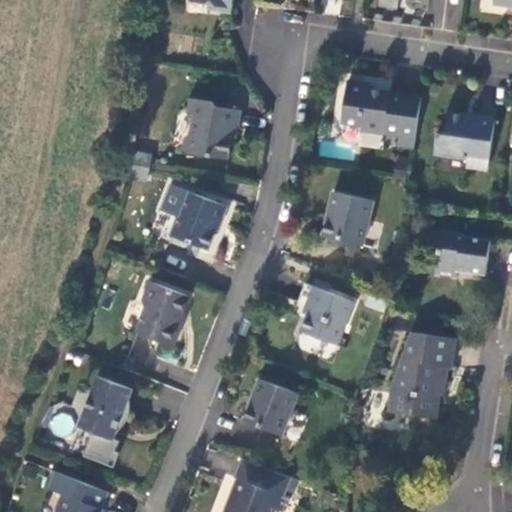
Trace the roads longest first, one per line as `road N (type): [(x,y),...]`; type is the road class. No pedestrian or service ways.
road 1 (residential): [(511,55),(296,24),(283,66),(290,125),(276,199),(162,511)]
road 2 (residential): [(511,350),(489,386),(475,511)]
